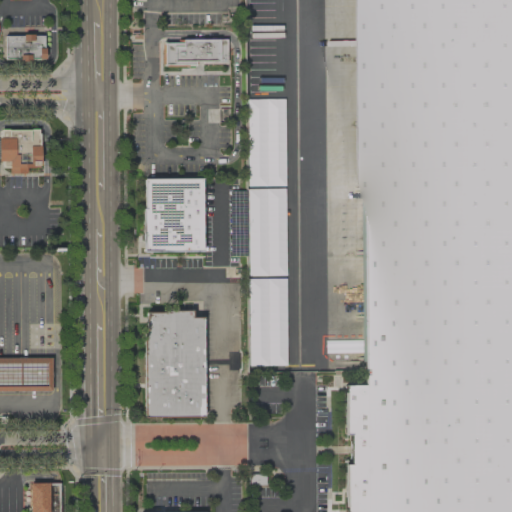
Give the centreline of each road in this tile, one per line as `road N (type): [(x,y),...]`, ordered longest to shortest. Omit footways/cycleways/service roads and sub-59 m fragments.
road 1 (secondary): [(112,453),(110,190)]
road 2 (secondary): [(84,95),(86,231)]
